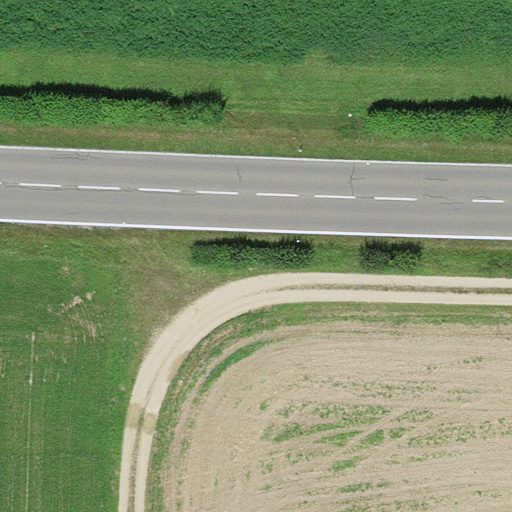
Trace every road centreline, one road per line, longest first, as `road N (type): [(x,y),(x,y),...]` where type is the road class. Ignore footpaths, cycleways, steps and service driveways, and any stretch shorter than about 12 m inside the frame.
road 1 (track): [(129,511),(142,371),(159,328),(211,297),(305,285),(511,288)]
road 2 (primary): [(0,182),(511,199)]
